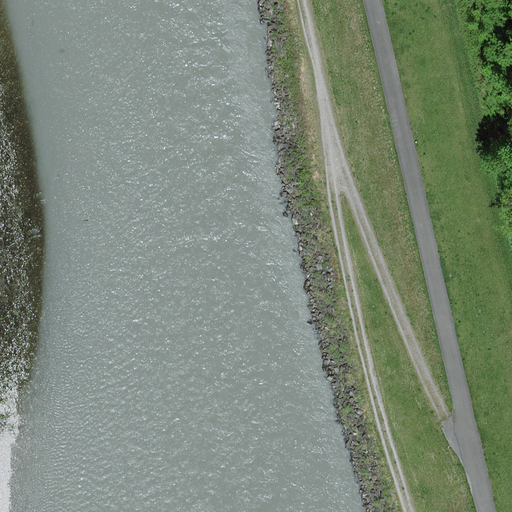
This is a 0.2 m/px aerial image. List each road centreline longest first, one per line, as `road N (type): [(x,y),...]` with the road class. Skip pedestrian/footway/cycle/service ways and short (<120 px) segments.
road 1 (track): [(413,511),(343,215),(339,151),(309,0)]
road 2 (track): [(476,440),(451,420),(339,151)]
